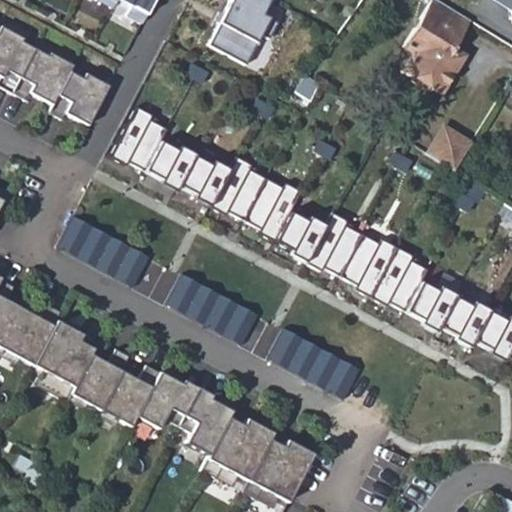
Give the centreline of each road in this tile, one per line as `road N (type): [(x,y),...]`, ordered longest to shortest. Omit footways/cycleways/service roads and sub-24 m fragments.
road 1 (residential): [(349,511),(322,498),(354,427),(35,254),(75,177)]
road 2 (residential): [(75,177),(168,0)]
